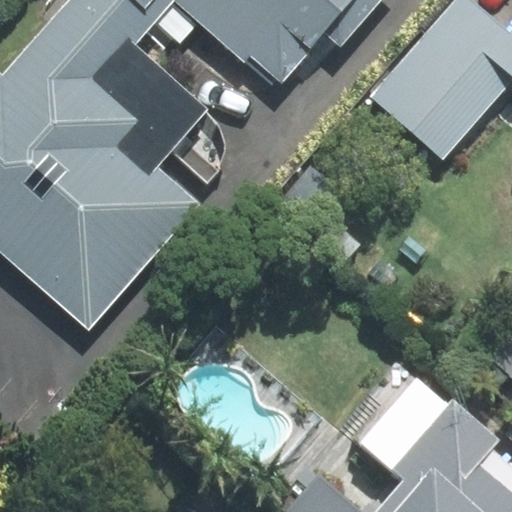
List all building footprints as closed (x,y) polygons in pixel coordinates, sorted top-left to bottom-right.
[(386,0),(62,0),(0,70),(0,273),(79,343),(194,215),(150,176),(203,118),(134,57),(150,38),(170,55),(197,25),(290,107),(386,0)] [(457,0),(455,0),(361,104),(435,170),(506,91),(511,95),(511,19),(498,36),(457,0)] [(307,173),(275,208),(342,268),(374,234),(307,173)] [(511,305),(457,371),(510,415),(511,413),(511,305)] [(511,511),(511,466),(441,410),(434,418),(416,403),(362,470),(387,490),(369,511),(347,511),(309,481),(284,511),(511,511)]
